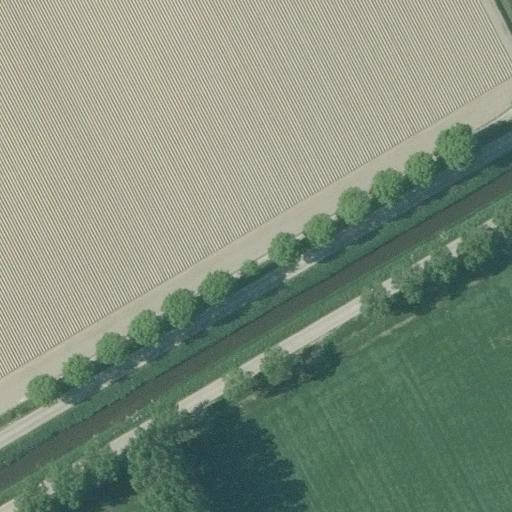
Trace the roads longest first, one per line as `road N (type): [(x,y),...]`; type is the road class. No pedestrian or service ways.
road 1 (unclassified): [(511,142),(0,442)]
road 2 (unclassified): [(14,511),(511,218)]
